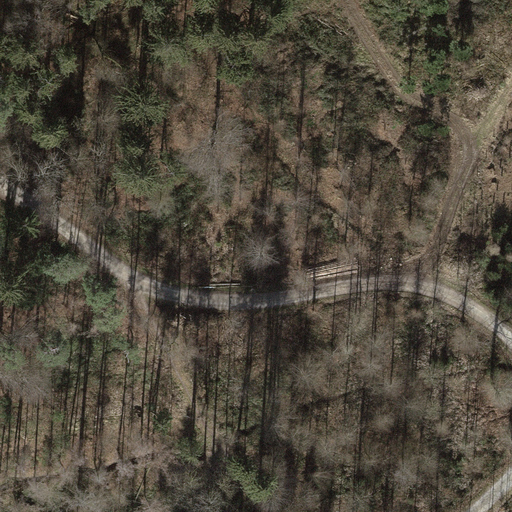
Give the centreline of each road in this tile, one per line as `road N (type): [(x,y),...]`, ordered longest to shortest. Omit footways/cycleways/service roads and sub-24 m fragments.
road 1 (track): [(0,188),(132,286),(267,300),(401,279),(454,299),(511,336)]
road 2 (track): [(132,286),(207,430),(269,511)]
